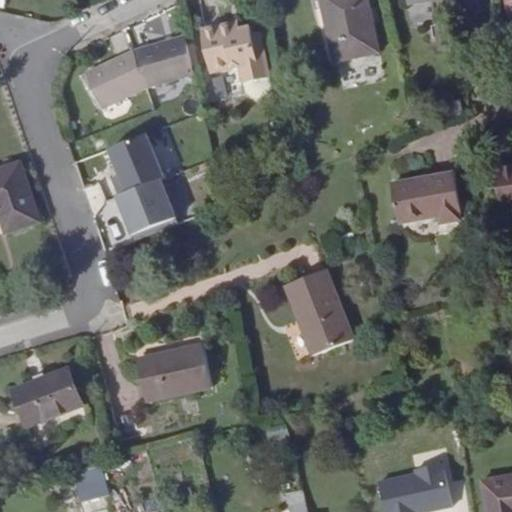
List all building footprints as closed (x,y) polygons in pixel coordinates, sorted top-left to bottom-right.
[(314,0),(325,60),(333,59),(322,4),(321,0),(314,0)] [(368,0),(345,0),(322,4),(333,59),(379,51),(372,20),(379,18),(377,5),(370,5),(368,0)] [(449,37),(447,9),(432,10),(433,26),(424,27),(424,39),(449,37)] [(194,72),(186,35),(139,44),(135,46),(147,82),(154,79),(194,72)] [(147,82),(135,46),(86,69),(102,104),(147,82)] [(244,55),(234,56),(235,64),(245,62),(244,55)] [(272,113),(257,67),(255,61),(245,62),(235,64),(234,56),(209,61),(217,106),(245,100),(248,117),(272,113)] [(272,113),(274,113),(266,65),(257,67),(272,113)] [(272,113),(248,117),(250,126),(259,134),(270,131),(275,124),(272,113)] [(127,235),(177,217),(145,130),(104,144),(121,190),(112,193),(127,235)] [(0,232),(31,222),(12,166),(0,169),(0,232)] [(500,166),(478,171),(485,214),(511,209),(511,167),(500,169),(500,166)] [(367,192),(375,230),(415,222),(417,229),(436,225),(434,216),(437,216),(428,178),(367,192)] [(311,270),(269,278),(283,352),(326,345),(311,270)] [(151,338),(120,346),(130,386),(196,369),(186,326),(151,335),(151,338)] [(10,390),(20,414),(75,397),(63,368),(10,390)] [(75,397),(20,414),(24,426),(78,404),(75,397)] [(108,421),(114,445),(134,441),(129,417),(108,421)] [(111,496),(102,463),(74,472),(82,503),(111,496)] [(486,511),(511,511),(511,475),(481,481),(486,511)]
